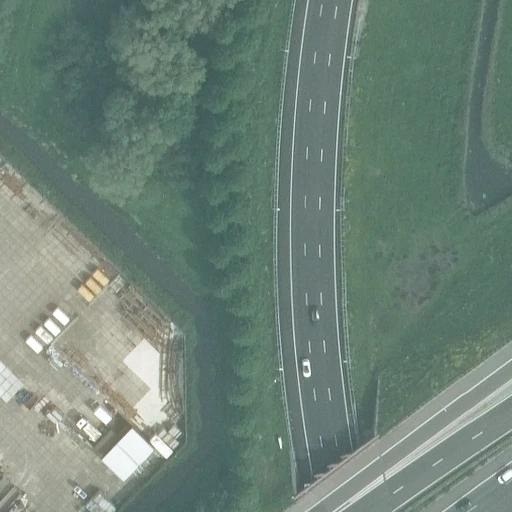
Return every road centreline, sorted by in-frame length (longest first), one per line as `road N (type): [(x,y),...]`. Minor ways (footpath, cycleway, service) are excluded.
road 1 (motorway): [(329,0),(310,229),(338,511)]
road 2 (motorway): [(511,370),(319,511)]
road 3 (motorway): [(511,411),(366,511)]
